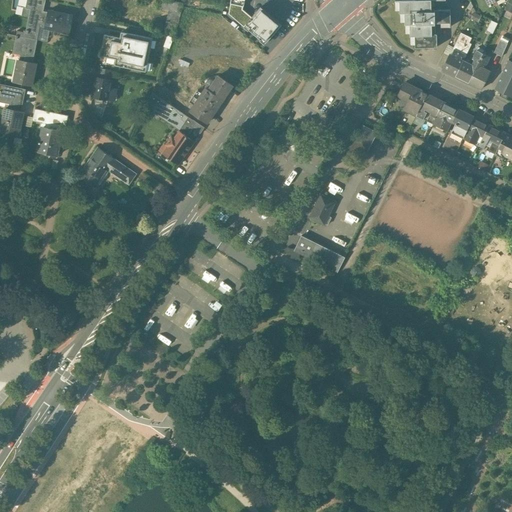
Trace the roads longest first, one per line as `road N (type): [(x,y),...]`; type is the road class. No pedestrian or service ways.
road 1 (secondary): [(0,478),(284,66),(342,2)]
road 2 (residential): [(511,113),(395,57),(342,2)]
